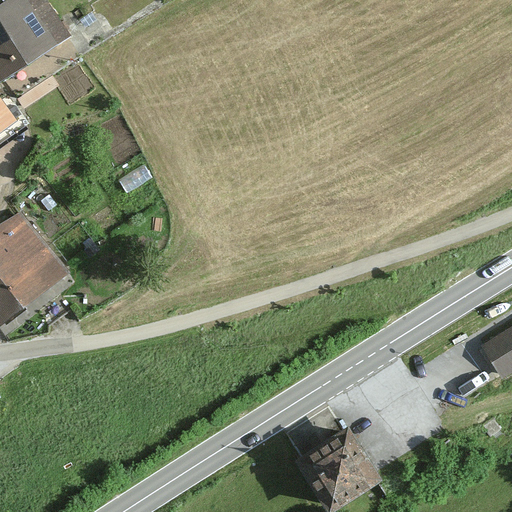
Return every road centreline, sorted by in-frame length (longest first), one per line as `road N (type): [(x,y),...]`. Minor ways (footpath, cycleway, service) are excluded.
road 1 (residential): [(0,357),(154,332),(511,216)]
road 2 (primary): [(511,269),(129,511)]
